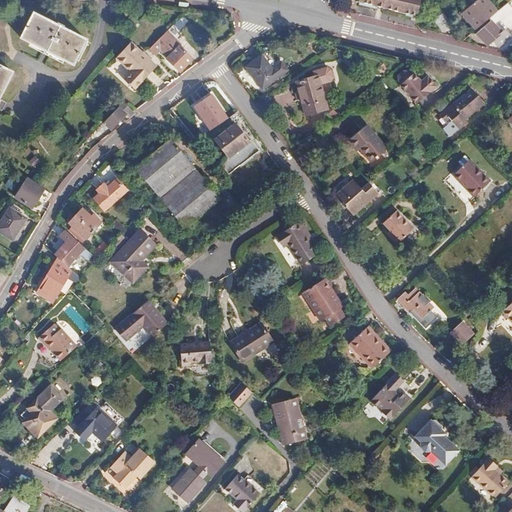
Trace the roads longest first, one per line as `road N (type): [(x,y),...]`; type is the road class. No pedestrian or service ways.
road 1 (residential): [(216,61),(106,143),(51,208),(0,304)]
road 2 (residential): [(311,197),(384,313),(511,436)]
road 3 (secondary): [(511,68),(284,11)]
road 4 (residential): [(216,61),(311,197)]
road 5 (residential): [(207,262),(311,197)]
